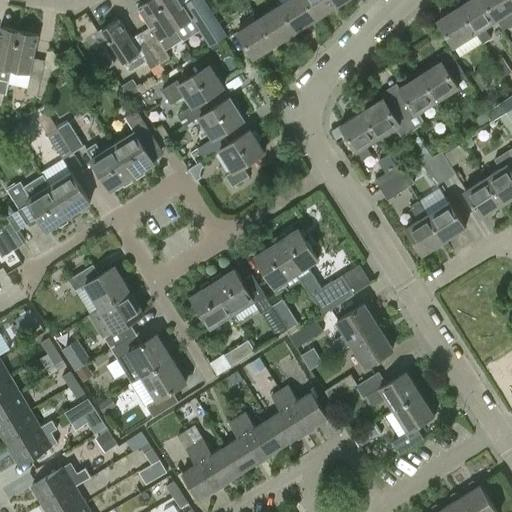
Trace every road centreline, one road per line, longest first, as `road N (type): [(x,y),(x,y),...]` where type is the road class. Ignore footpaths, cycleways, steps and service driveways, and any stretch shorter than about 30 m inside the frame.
road 1 (residential): [(330,173),(311,139),(308,108),(320,76),(403,0)]
road 2 (residential): [(500,433),(410,293)]
road 3 (residential): [(115,218),(41,262),(0,304)]
road 4 (residential): [(410,293),(330,173)]
road 5 (residential): [(115,218),(180,180),(218,237)]
road 6 (residential): [(389,501),(500,433)]
road 7 (residential): [(330,173),(218,237)]
